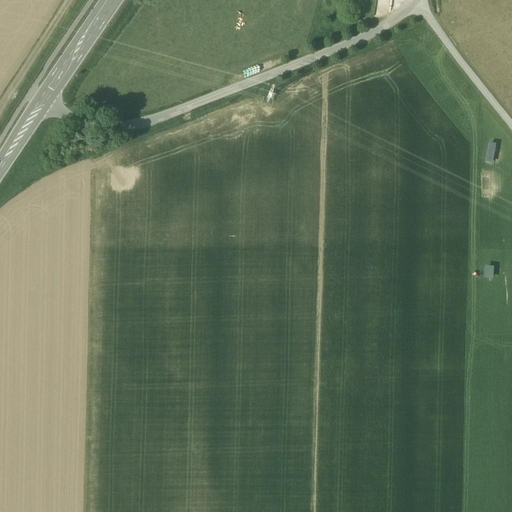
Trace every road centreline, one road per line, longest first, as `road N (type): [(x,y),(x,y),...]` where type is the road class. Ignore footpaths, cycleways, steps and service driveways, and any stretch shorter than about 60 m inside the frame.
road 1 (unclassified): [(417,0),(390,24),(346,44),(148,121),(96,127),(44,101)]
road 2 (unclassified): [(511,121),(418,0)]
road 3 (track): [(69,0),(0,116)]
road 4 (secondary): [(44,101),(112,0)]
